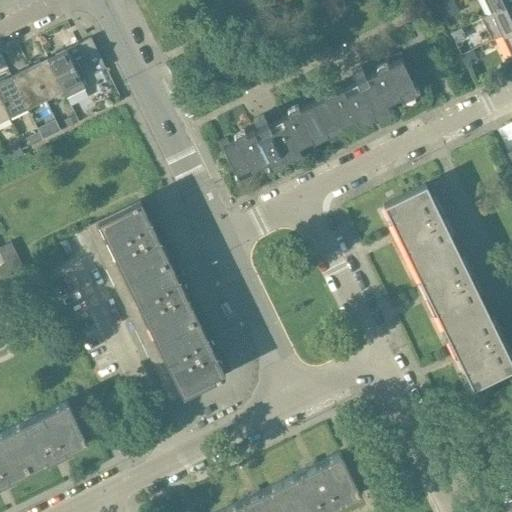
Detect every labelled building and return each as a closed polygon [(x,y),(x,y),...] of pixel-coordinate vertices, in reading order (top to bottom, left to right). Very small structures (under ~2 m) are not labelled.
[(447,0),(444,0),(436,4),(440,11),(450,6),(447,0)] [(511,0),(484,0),(491,13),(511,2),(511,0)] [(511,2),(491,13),(501,34),(511,28),(511,2)] [(450,6),(440,11),(443,18),(454,13),(450,6)] [(511,28),(501,34),(511,57),(511,56),(511,28)] [(65,49),(46,58),(61,89),(62,89),(66,97),(84,88),(79,78),(84,76),(77,62),(73,64),(65,49)] [(46,58),(28,67),(43,98),(61,89),(46,58)] [(327,94),(311,101),(324,128),(338,121),(340,125),(352,119),(355,125),(392,107),(388,101),(401,95),(399,91),(413,84),(400,58),(384,66),(383,63),(377,66),(378,69),(369,73),(373,80),(345,93),(342,87),(333,91),(332,88),(326,91),(327,94)] [(356,82),(366,77),(360,66),(351,71),(356,82)] [(28,67),(10,76),(25,107),(43,98),(28,67)] [(10,76),(0,81),(0,100),(8,116),(25,107),(10,76)] [(284,123),(256,136),(253,130),(244,134),(243,132),(237,135),(238,137),(222,145),(235,171),(249,164),(251,168),(263,162),(266,169),(303,151),(300,144),(312,138),(310,134),(324,128),(311,101),(296,109),(294,107),(288,110),(289,112),(280,116),(284,123)] [(253,119),(258,129),(268,124),(263,114),(253,119)] [(53,125),(38,132),(41,139),(56,132),(53,125)] [(24,139),(27,146),(41,139),(38,132),(24,139)] [(22,154),(17,142),(3,149),(8,161),(22,154)] [(383,204),(406,252),(412,265),(455,244),(425,183),(383,204)] [(139,200),(97,220),(85,226),(113,284),(125,278),(167,258),(139,200)] [(455,244),(412,265),(442,326),(484,305),(455,244)] [(167,258),(125,278),(113,284),(141,342),(153,336),(195,315),(167,258)] [(222,304),(227,314),(234,311),(228,300),(222,304)] [(511,362),(484,305),(442,326),(472,387),(511,367),(511,362)] [(195,315),(153,336),(141,342),(170,401),(224,375),(195,315)] [(66,400),(7,429),(28,470),(86,442),(66,400)] [(100,408),(83,416),(94,438),(111,430),(100,408)] [(7,429),(0,432),(0,483),(28,470),(7,429)] [(339,452),(281,480),(296,511),(321,511),(360,493),(339,452)] [(296,511),(281,480),(248,496),(224,508),(225,511),(296,511)] [(511,511),(511,501),(502,506),(504,511),(511,511)]
